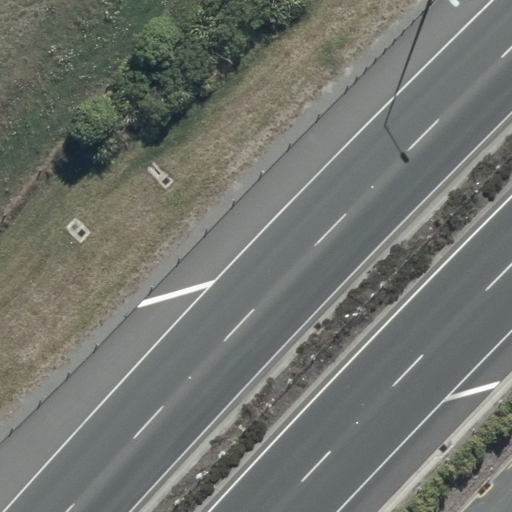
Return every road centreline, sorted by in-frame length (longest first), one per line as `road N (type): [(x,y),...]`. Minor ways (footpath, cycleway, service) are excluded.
road 1 (trunk): [(51,511),(511,27)]
road 2 (trunk): [(511,264),(280,511)]
